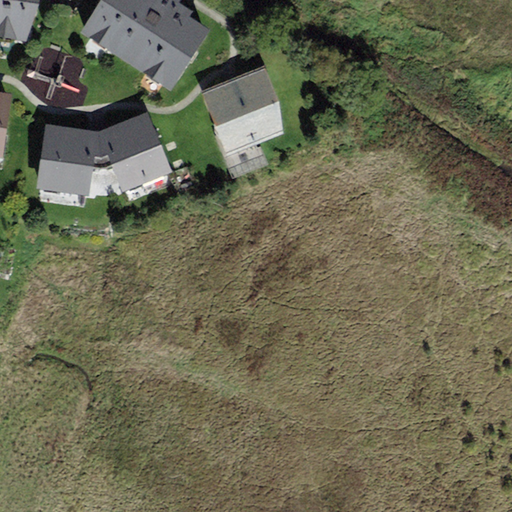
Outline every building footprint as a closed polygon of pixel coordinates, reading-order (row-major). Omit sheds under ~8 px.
[(0,0),(0,37),(28,41),(36,0),(0,0)] [(102,0),(81,33),(171,91),(210,29),(190,16),(193,12),(179,3),(181,0),(102,0)] [(202,92),(228,156),(284,134),(279,101),(265,66),(202,92)] [(0,157),(3,158),(11,94),(0,92),(0,157)] [(99,132),(103,158),(108,155),(124,192),(175,171),(149,112),(99,132)] [(103,158),(99,132),(46,122),(38,190),(91,196),(96,157),(103,158)]
